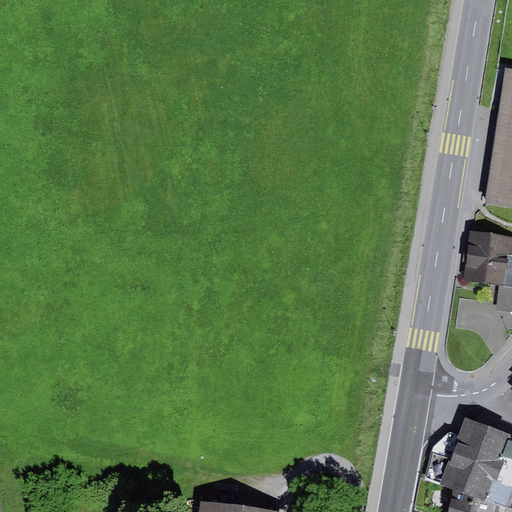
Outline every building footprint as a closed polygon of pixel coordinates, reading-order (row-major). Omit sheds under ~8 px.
[(511,78),(508,78),(489,208),(511,211),(511,78)] [(511,252),(511,243),(471,239),(466,285),(499,289),(497,313),(511,314),(511,261),(511,252)] [(510,430),(466,415),(460,433),(451,430),(433,446),(422,477),(453,488),(497,503),(511,508),(511,435),(509,434),(510,430)] [(494,511),(497,503),(453,488),(450,500),(447,511),(494,511)] [(284,511),(285,510),(200,498),(197,511),(284,511)]
